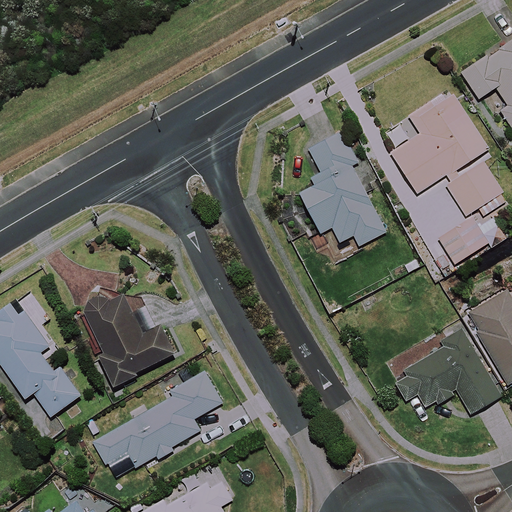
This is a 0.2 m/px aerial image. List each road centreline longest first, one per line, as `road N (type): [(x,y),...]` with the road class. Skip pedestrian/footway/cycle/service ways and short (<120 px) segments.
road 1 (residential): [(202,116),(242,228),(394,484)]
road 2 (residential): [(343,510),(175,208),(135,152)]
road 3 (residential): [(202,116),(409,0)]
road 4 (residential): [(0,230),(135,152)]
